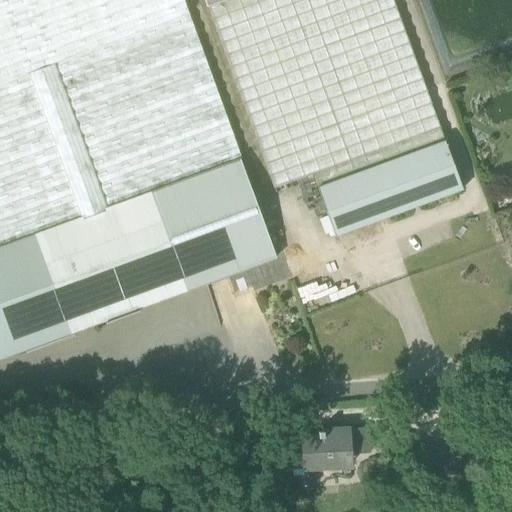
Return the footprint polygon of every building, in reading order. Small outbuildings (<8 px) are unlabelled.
[(0,0),(0,248),(243,159),(184,0),(0,0)] [(206,0),(208,5),(220,40),(274,188),(314,174),(319,187),(351,175),(445,141),(393,0),(206,0)] [(463,190),(445,141),(351,175),(369,224),(463,190)] [(73,332),(186,290),(278,257),(243,159),(0,248),(0,358),(28,348),(29,350),(74,334),(73,332)] [(303,456),(291,456),(292,475),(306,475),(305,471),(325,470),(325,460),(353,459),(352,452),(368,451),(366,429),(316,432),(317,437),(302,438),(303,456)] [(407,436),(400,460),(414,464),(421,440),(407,436)]
